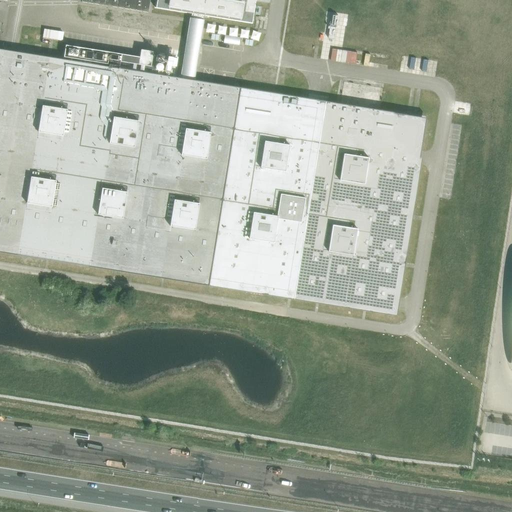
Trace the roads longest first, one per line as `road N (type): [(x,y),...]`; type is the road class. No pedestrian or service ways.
road 1 (motorway): [(459,511),(0,437)]
road 2 (motorway): [(0,478),(216,511)]
